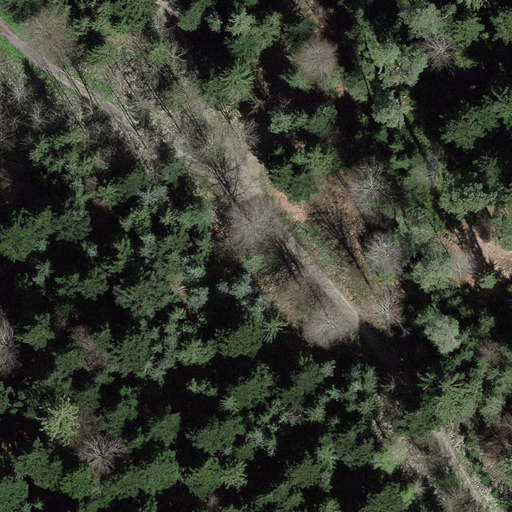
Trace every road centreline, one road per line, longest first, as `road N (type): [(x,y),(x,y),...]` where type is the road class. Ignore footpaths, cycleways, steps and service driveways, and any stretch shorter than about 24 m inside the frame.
road 1 (track): [(0,28),(145,139),(252,199),(371,348),(481,511)]
road 2 (track): [(305,0),(252,199),(158,0)]
